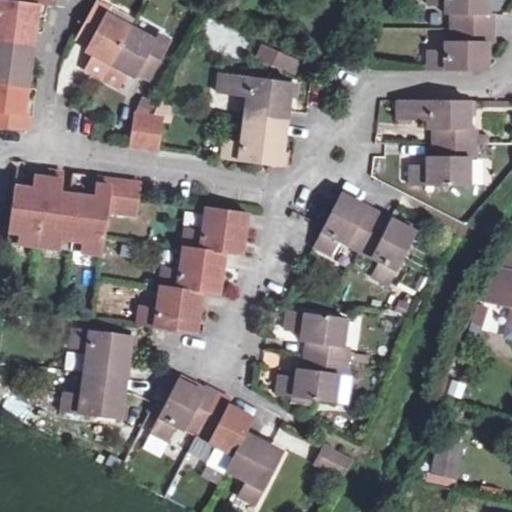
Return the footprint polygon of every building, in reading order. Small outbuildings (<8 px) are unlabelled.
[(13,0),(13,4),(40,8),(49,9),(54,10),(55,0),(13,0)] [(456,33),(497,33),(498,17),(492,17),(492,0),(433,0),(433,8),(450,9),(450,17),(456,17),(456,33)] [(0,44),(34,49),(36,34),(40,8),(13,4),(0,2),(0,44)] [(105,83),(133,31),(109,18),(112,12),(99,5),(78,42),(90,50),(89,52),(97,57),(88,74),(105,83)] [(133,31),(105,83),(123,93),(133,76),(138,79),(140,75),(153,83),(173,47),(160,39),(157,45),(133,31)] [(497,33),(456,33),(455,45),(450,45),(449,52),(432,52),(431,73),(490,74),(491,46),(497,47),(497,33)] [(0,87),(29,92),(33,63),(34,49),(0,44),(0,87)] [(254,64),(295,77),(301,60),(260,46),(254,64)] [(245,124),(287,129),(288,115),(292,86),(222,78),(219,99),(249,102),(245,124)] [(29,92),(0,87),(0,129),(29,133),(31,117),(26,117),(29,92)] [(438,147),(478,147),(477,132),(473,131),(474,106),(414,105),(414,127),(431,128),(431,135),(438,136),(438,147)] [(163,123),(150,120),(135,118),(129,150),(159,154),(163,123)] [(287,129),(245,124),(242,144),(226,142),(223,163),(282,171),(287,129)] [(478,161),(478,147),(438,147),(438,160),(430,160),(430,169),(413,168),(412,188),(472,190),(473,161),(478,161)] [(108,214),(113,183),(96,181),(93,200),(63,196),(65,177),(48,175),(47,184),(34,183),(32,192),(16,190),(9,230),(8,235),(19,237),(18,247),(61,253),(62,242),(72,244),(83,245),(81,255),(102,258),(108,214)] [(113,183),(108,214),(137,219),(139,202),(141,186),(113,183)] [(363,253),(381,217),(342,197),(315,248),(333,257),(342,242),(363,253)] [(160,312),(143,309),(140,329),(154,331),(198,336),(204,296),(221,298),(227,257),(241,260),(248,217),(207,211),(204,233),(188,231),(182,273),(166,270),(160,312)] [(381,217),(363,253),(382,263),(374,278),(393,288),(419,236),(405,229),(381,217)] [(7,246),(18,247),(19,237),(8,235),(7,246)] [(71,254),(72,244),(62,242),(61,253),(71,254)] [(71,254),(81,255),(83,245),(72,244),(71,254)] [(511,259),(509,259),(486,301),(511,307),(511,316),(511,322),(511,259)] [(304,362),(346,368),(347,352),(340,351),(344,324),(286,317),(283,337),(299,340),(298,347),(305,348),(304,362)] [(87,355),(85,376),(126,381),(132,340),(73,332),(71,352),(87,355)] [(290,374),(289,353),(268,354),(269,375),(290,374)] [(343,383),(346,368),(304,362),(302,376),(294,375),(293,383),(277,381),(274,400),(333,409),(337,382),(343,383)] [(126,381),(85,376),(82,398),(64,396),(61,416),(121,424),(126,381)] [(202,433),(221,395),(206,387),(203,393),(180,381),(152,433),(171,443),(179,428),(187,432),(190,426),(202,433)] [(228,473),(248,434),(255,420),(230,407),(233,402),(221,395),(202,433),(214,439),(211,446),(218,449),(212,464),(228,473)] [(248,434),(228,473),(241,479),(235,492),(259,506),(286,454),(271,446),(248,434)] [(462,447),(443,442),(435,474),(455,480),(462,447)] [(342,478),(352,458),(322,444),(312,464),(342,478)]
